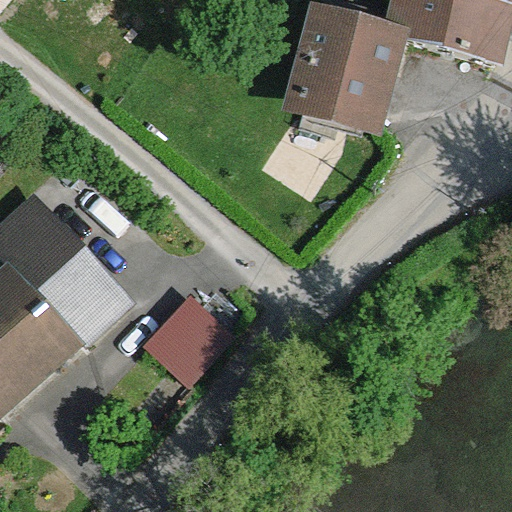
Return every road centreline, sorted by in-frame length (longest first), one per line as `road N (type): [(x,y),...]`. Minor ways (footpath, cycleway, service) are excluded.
road 1 (residential): [(306,312),(124,146),(0,49)]
road 2 (residential): [(147,511),(174,468),(306,312)]
road 3 (residential): [(306,312),(381,233),(474,176)]
